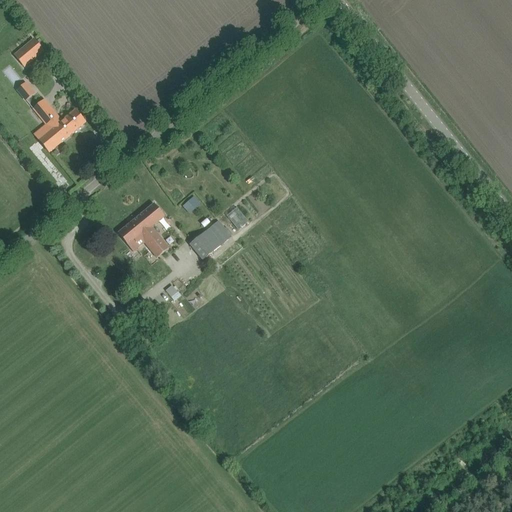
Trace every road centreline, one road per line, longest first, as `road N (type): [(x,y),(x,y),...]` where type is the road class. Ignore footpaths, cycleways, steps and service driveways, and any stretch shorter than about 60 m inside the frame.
road 1 (unclassified): [(0,257),(321,0)]
road 2 (unclassified): [(511,219),(338,0)]
